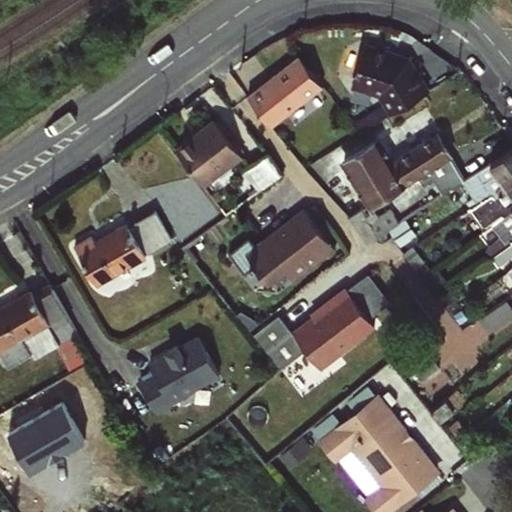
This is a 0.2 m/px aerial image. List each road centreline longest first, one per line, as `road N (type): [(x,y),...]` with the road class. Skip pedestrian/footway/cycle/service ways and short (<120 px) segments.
road 1 (unknown): [(204,38),(240,95),(371,256),(399,255),(471,331),(498,321)]
road 2 (residential): [(0,184),(258,0)]
road 3 (unknown): [(10,179),(96,338),(125,342)]
